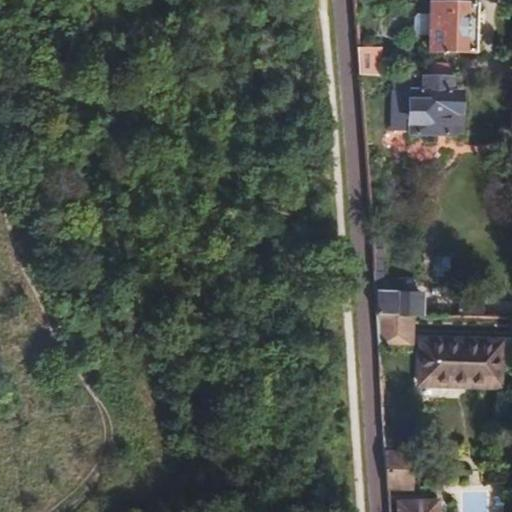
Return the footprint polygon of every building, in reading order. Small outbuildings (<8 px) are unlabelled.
[(429,14),(428,35),(428,51),(475,53),(476,4),(429,2),(429,14)] [(416,34),(428,35),(429,14),(417,14),(413,17),(413,31),(416,34)] [(378,47),(356,46),(358,73),(378,74),(378,47)] [(450,91),(451,76),(422,75),(421,85),(414,85),(413,90),(389,89),(388,124),(408,125),(408,133),(424,133),(424,140),(433,139),(433,133),(450,134),(450,112),(457,113),(457,91),(450,91)] [(399,315),(420,315),(422,294),(374,292),(376,314),(399,315)] [(399,335),(399,315),(376,314),(377,334),(399,335)] [(417,383),(496,386),(498,344),(419,341),(417,383)] [(387,469),(411,470),(411,454),(386,452),(387,469)] [(410,488),(411,470),(387,469),(389,488),(410,488)] [(436,511),(436,501),(405,500),(405,511),(436,511)]
